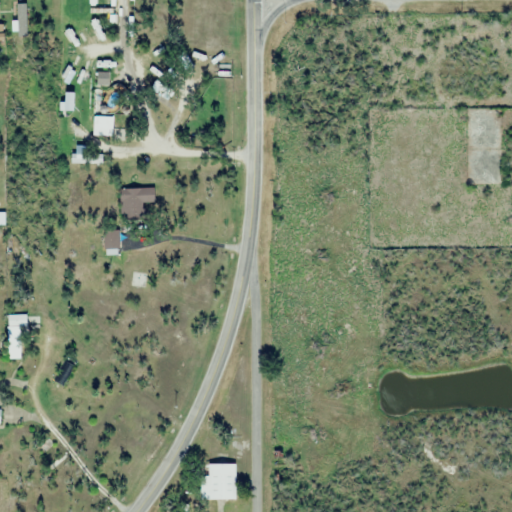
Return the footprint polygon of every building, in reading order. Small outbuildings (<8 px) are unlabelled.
[(111,6),(103,8),(106,21),(114,19),(111,6)] [(98,106),(98,73),(88,73),(88,106),(98,106)] [(155,189),(120,189),(120,212),(155,212),(155,189)] [(7,359),(27,359),(27,315),(7,315),(7,359)] [(235,465),(202,465),(202,501),(235,501),(235,465)]
